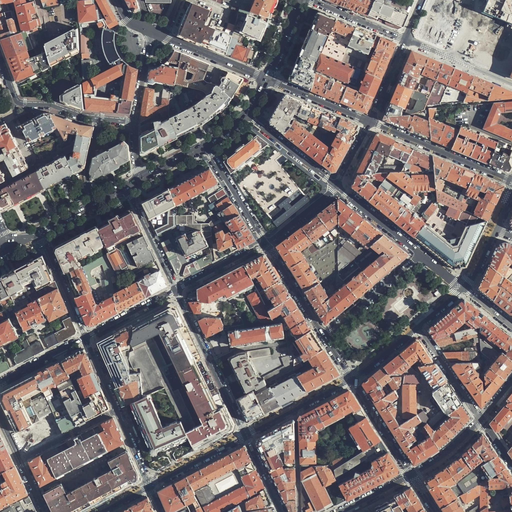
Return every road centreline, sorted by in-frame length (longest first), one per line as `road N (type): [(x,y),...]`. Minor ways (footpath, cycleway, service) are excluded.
road 1 (residential): [(135,121),(18,103),(0,59)]
road 2 (residential): [(245,433),(176,290)]
road 3 (residential): [(511,181),(370,121)]
road 4 (residential): [(324,335),(420,253)]
